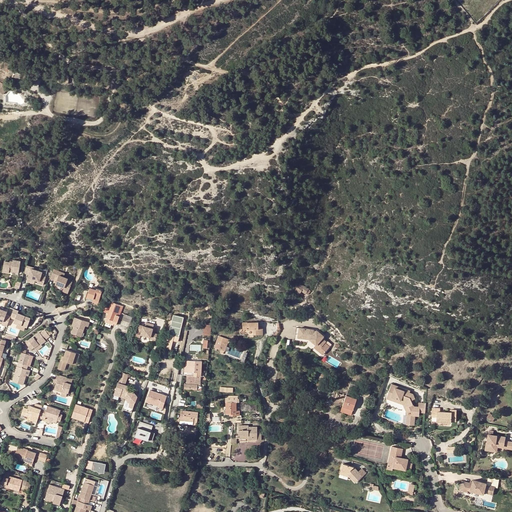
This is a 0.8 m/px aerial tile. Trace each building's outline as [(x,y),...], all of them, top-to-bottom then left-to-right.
[(292,36),(281,41),(284,45),(294,40),(292,36)] [(9,73),(13,66),(5,62),(1,68),(9,73)] [(15,64),(13,66),(9,73),(13,75),(12,77),(23,82),(28,73),(18,67),(18,66),(15,64)] [(58,75),(57,82),(68,83),(69,76),(58,75)] [(0,91),(3,94),(10,87),(0,81),(0,91)] [(39,97),(35,97),(34,99),(32,99),(30,107),(36,108),(39,97)] [(13,260),(12,260),(12,261),(9,261),(9,262),(4,261),(3,272),(9,273),(10,271),(19,272),(20,261),(13,260)] [(41,276),(42,272),(39,271),(34,269),(35,268),(26,265),(24,273),(29,275),(28,278),(39,281),(38,284),(43,285),(46,277),(41,276)] [(65,274),(62,273),(57,276),(56,276),(58,277),(57,281),(56,284),(65,287),(63,291),(68,293),(72,282),(68,281),(68,279),(64,278),(65,274)] [(295,292),(302,296),(304,293),(309,295),(312,289),(299,283),(295,292)] [(90,287),(89,292),(88,296),(94,298),(93,299),(98,300),(102,289),(96,287),(96,288),(90,287)] [(88,296),(89,292),(86,292),(84,298),(98,303),(98,300),(93,299),(94,298),(88,296)] [(116,315),(120,305),(111,302),(109,308),(105,307),(103,311),(108,313),(104,323),(113,325),(114,324),(116,325),(118,318),(122,320),(124,314),(120,313),(119,316),(116,315)] [(12,312),(11,316),(30,320),(31,319),(17,314),(12,312)] [(11,316),(6,315),(0,313),(0,319),(3,321),(2,324),(7,326),(10,318),(11,316)] [(132,317),(124,314),(122,320),(130,324),(132,317)] [(183,317),(174,315),(173,323),(175,323),(174,327),(171,326),(167,339),(178,342),(179,337),(181,329),(178,328),(179,324),(181,325),(183,317)] [(30,320),(11,316),(16,318),(15,320),(14,323),(17,325),(25,328),(27,329),(30,320)] [(89,321),(74,316),(72,325),(74,326),(72,333),(81,336),(84,325),(88,326),(89,321)] [(141,334),(150,337),(150,339),(156,340),(157,334),(152,333),(154,324),(146,322),(145,326),(139,325),(137,331),(136,331),(135,336),(140,338),(141,334)] [(243,323),(243,327),(243,330),(253,330),(253,335),(263,335),(263,327),(259,327),(258,322),(243,323)] [(306,342),(306,338),(298,337),(299,328),(296,327),(294,341),(306,342)] [(299,328),(298,337),(306,338),(310,339),(316,344),(313,347),(323,355),(331,345),(327,341),(326,341),(322,338),(323,336),(317,330),(316,331),(315,330),(299,328)] [(45,329),(41,332),(46,339),(50,336),(45,329)] [(29,341),(35,348),(39,345),(38,344),(40,343),(42,344),(46,341),(40,333),(29,341)] [(217,339),(214,347),(221,350),(224,342),(217,339)] [(31,351),(35,348),(29,341),(25,343),(31,351)] [(66,349),(64,357),(62,360),(61,360),(58,368),(64,370),(67,362),(72,363),(74,357),(78,358),(79,353),(66,349)] [(21,353),(18,363),(26,365),(29,355),(21,353)] [(194,372),(193,376),(200,376),(201,361),(189,361),(189,366),(185,366),(185,371),(187,371),(194,372)] [(13,381),(15,377),(17,374),(24,371),(26,369),(27,366),(26,365),(18,363),(12,381),(13,381)] [(15,377),(13,381),(23,385),(26,377),(24,377),(25,375),(26,370),(26,369),(24,371),(17,374),(15,377)] [(121,372),(118,383),(125,385),(129,375),(121,372)] [(57,375),(55,380),(57,380),(53,391),(61,393),(61,392),(66,394),(67,394),(70,385),(72,379),(57,375)] [(193,376),(186,375),(186,384),(184,384),(184,390),(197,390),(197,385),(200,385),(200,376),(193,376)] [(118,383),(114,394),(126,398),(130,402),(127,411),(131,413),(137,396),(133,392),(128,393),(130,387),(118,383)] [(416,409),(416,406),(410,405),(409,399),(412,398),(411,393),(398,389),(398,387),(390,384),(387,393),(390,394),(389,397),(394,399),(394,401),(399,403),(400,401),(405,403),(406,407),(404,407),(405,412),(405,422),(412,423),(413,414),(417,414),(418,410),(416,409)] [(361,386),(358,394),(369,398),(371,389),(361,386)] [(163,409),(167,396),(150,391),(146,402),(159,406),(159,407),(163,409)] [(390,394),(387,393),(385,398),(394,401),(394,399),(389,397),(390,394)] [(357,399),(346,396),(340,412),(345,413),(346,410),(347,408),(353,410),(357,399)] [(257,410),(256,403),(256,402),(241,403),(241,411),(256,411),(257,410)] [(424,410),(424,403),(416,402),(416,406),(416,409),(418,410),(424,410)] [(226,414),(229,414),(232,414),(232,416),(240,416),(240,411),(236,411),(236,403),(225,403),(226,414)] [(38,417),(41,409),(42,406),(35,404),(34,408),(29,406),(28,409),(23,408),(21,415),(30,418),(30,420),(37,422),(38,417)] [(71,417),(77,419),(77,417),(85,420),(85,422),(89,423),(93,409),(76,404),(71,417)] [(42,406),(41,409),(38,417),(43,419),(44,417),(49,418),(57,420),(60,411),(42,405),(42,406)] [(432,410),(432,417),(436,417),(436,421),(451,422),(451,421),(456,421),(456,410),(452,409),(451,412),(438,412),(438,410),(432,410)] [(180,411),(180,420),(193,421),(193,423),(192,425),(196,425),(198,412),(180,411)] [(490,413),(487,417),(493,421),(495,418),(492,416),(492,415),(490,413)] [(152,441),(155,433),(151,432),(151,430),(153,425),(140,421),(135,436),(148,440),(152,441)] [(238,435),(238,436),(248,436),(248,438),(248,439),(257,439),(257,440),(261,440),(261,432),(257,432),(257,427),(248,427),(248,426),(238,425),(238,435)] [(486,442),(485,450),(491,451),(492,449),(496,450),(496,444),(505,446),(506,437),(493,435),(488,434),(487,442),(486,442)] [(45,462),(47,454),(41,452),(41,453),(36,451),(36,452),(18,446),(14,457),(32,463),(34,459),(38,460),(38,459),(45,462)] [(403,449),(392,446),(387,469),(392,470),(393,467),(406,470),(406,468),(411,469),(412,463),(411,463),(411,461),(408,460),(408,459),(401,457),(395,456),(396,452),(402,453),(403,449)] [(88,459),(86,468),(104,472),(106,463),(88,459)] [(343,464),(340,472),(348,474),(350,477),(355,482),(366,473),(362,469),(358,472),(354,467),(343,464)] [(4,475),(0,485),(18,491),(19,488),(24,489),(24,490),(29,492),(31,483),(9,476),(4,475)] [(86,478),(80,497),(81,497),(80,501),(88,504),(96,481),(86,478)] [(473,480),(473,481),(472,484),(470,483),(462,481),(459,490),(468,492),(468,490),(484,494),(487,484),(473,480)] [(49,484),(45,497),(52,499),(51,502),(58,505),(64,490),(49,484)] [(80,501),(78,501),(77,505),(74,511),(85,511),(86,509),(91,510),(92,506),(88,504),(80,501)]
